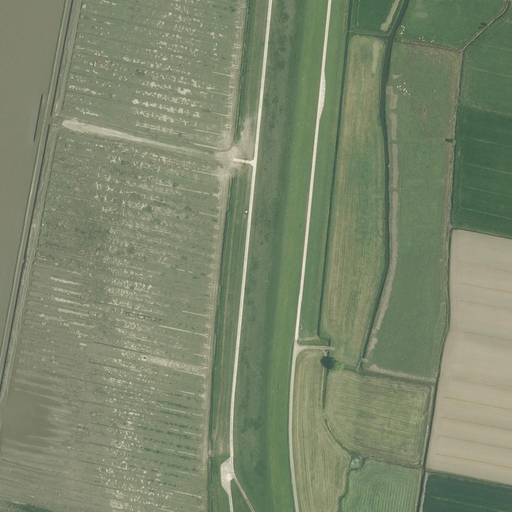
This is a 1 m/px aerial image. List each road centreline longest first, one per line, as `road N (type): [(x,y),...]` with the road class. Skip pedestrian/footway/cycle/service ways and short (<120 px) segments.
road 1 (track): [(232,511),(236,354),(269,0)]
road 2 (track): [(254,163),(48,119)]
